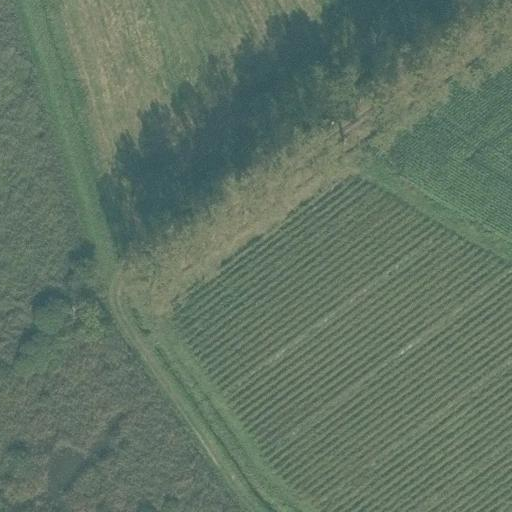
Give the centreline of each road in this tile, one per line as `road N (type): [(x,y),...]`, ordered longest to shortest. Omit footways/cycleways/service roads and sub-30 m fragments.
road 1 (track): [(257,511),(116,314),(108,289),(511,5)]
road 2 (track): [(20,0),(108,289)]
